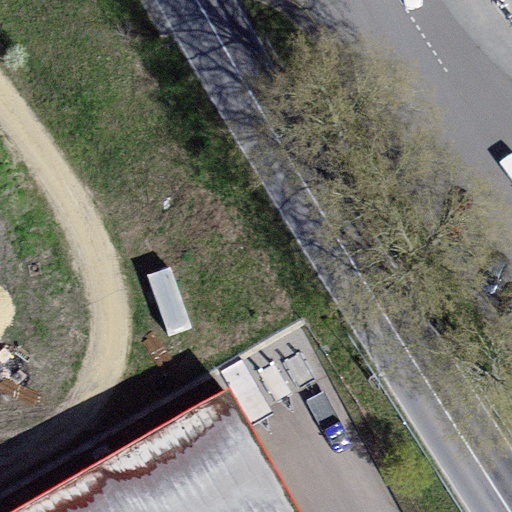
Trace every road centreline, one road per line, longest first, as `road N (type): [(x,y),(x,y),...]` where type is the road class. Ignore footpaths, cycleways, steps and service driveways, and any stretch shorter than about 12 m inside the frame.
road 1 (secondary): [(196,0),(511,511)]
road 2 (track): [(0,478),(65,429),(89,395),(106,313),(77,211),(0,102)]
road 3 (unclassified): [(401,0),(511,173)]
